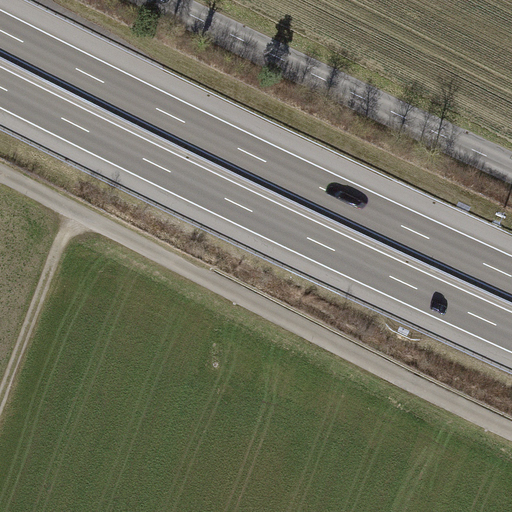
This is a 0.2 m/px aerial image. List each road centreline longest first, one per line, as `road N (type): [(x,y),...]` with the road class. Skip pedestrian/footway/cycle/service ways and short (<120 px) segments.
road 1 (track): [(0,174),(511,434)]
road 2 (motorway): [(511,275),(0,29)]
road 3 (motorway): [(0,85),(511,331)]
road 4 (tertiary): [(511,164),(159,0)]
road 5 (track): [(0,407),(71,212)]
